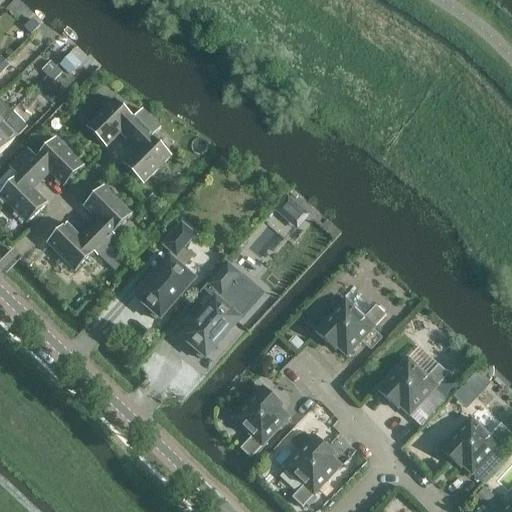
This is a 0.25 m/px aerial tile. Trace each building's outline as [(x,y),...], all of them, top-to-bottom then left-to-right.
[(0,73),(9,64),(3,59),(0,61),(0,73)] [(63,73),(51,62),(43,71),(54,82),(63,73)] [(0,125),(4,122),(3,121),(13,112),(0,99),(0,125)] [(30,124),(41,113),(28,99),(17,109),(30,124)] [(129,143),(152,120),(142,111),(134,119),(115,100),(87,128),(107,148),(121,134),(129,143)] [(172,157),(153,138),(161,129),(152,120),(129,143),(138,151),(124,165),(143,185),(172,157)] [(0,155),(19,137),(4,122),(0,125),(0,155)] [(84,168),(56,139),(37,159),(28,150),(19,159),(42,182),(50,174),(64,188),(84,168)] [(47,205),(33,190),(42,182),(19,159),(10,169),(18,177),(0,195),(0,196),(28,224),(47,205)] [(113,235),(132,216),(104,188),(84,207),(98,222),(90,230),(107,247),(116,238),(113,235)] [(249,244),(271,262),(311,212),(290,194),(249,244)] [(98,256),(107,247),(90,230),(81,238),(67,224),(48,244),(76,272),(95,253),(98,256)] [(195,281),(182,270),(193,258),(183,249),(194,236),(182,226),(165,246),(176,256),(172,260),(171,260),(137,299),(149,309),(146,312),(156,320),(158,318),(161,320),(195,281)] [(106,249),(101,258),(117,267),(122,259),(106,249)] [(240,320),(228,309),(238,297),(229,289),(240,275),(228,265),(210,285),(221,295),(217,299),(216,299),(182,338),(194,349),(191,352),(201,360),(203,357),(206,359),(240,320)] [(347,358),(387,316),(376,306),(365,318),(346,300),(315,332),(335,351),(338,349),(347,358)] [(410,417),(449,375),(439,365),(427,377),(408,359),(378,391),(398,410),(400,408),(410,417)] [(251,459),(290,418),(281,409),(283,406),(263,387),(233,419),(252,438),(241,449),(251,459)] [(472,476),(511,434),(501,424),(490,436),(471,418),(440,450),(460,469),(463,467),(472,476)] [(303,508),(342,467),(333,458),(335,455),(315,436),(284,468),(303,486),(292,498),(303,508)] [(511,511),(511,500),(500,511),(511,511)]
